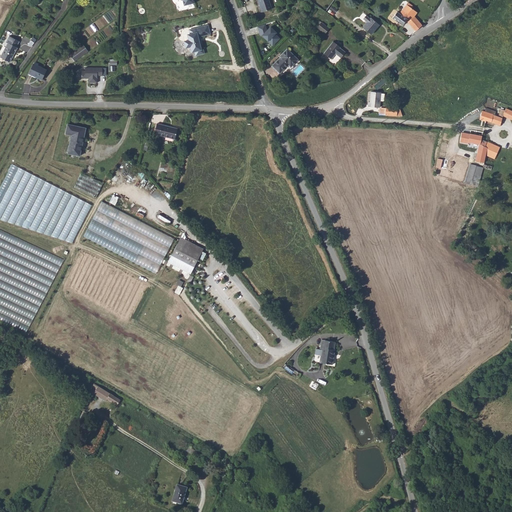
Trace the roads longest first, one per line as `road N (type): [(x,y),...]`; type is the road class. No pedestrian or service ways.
road 1 (unclassified): [(413,511),(353,301),(271,110)]
road 2 (residential): [(0,100),(271,110)]
road 3 (track): [(218,260),(167,209),(119,189),(98,199),(77,240)]
road 4 (unclassified): [(331,105),(348,118),(483,128)]
road 5 (track): [(198,511),(200,482),(95,410)]
road 6 (residential): [(331,105),(443,21)]
